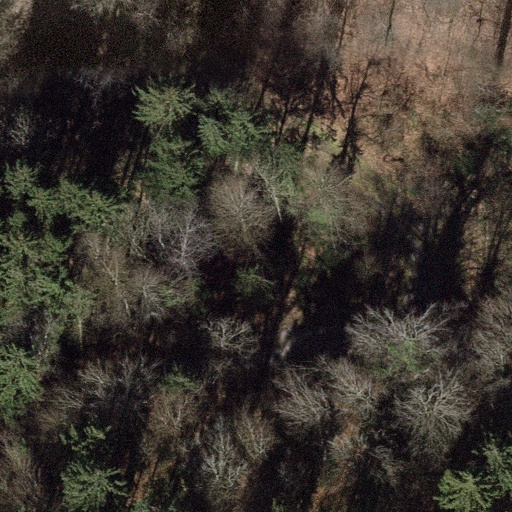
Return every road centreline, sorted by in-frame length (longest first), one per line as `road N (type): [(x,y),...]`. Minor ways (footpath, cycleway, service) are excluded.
road 1 (track): [(0,451),(117,403),(330,341),(511,356)]
road 2 (track): [(432,350),(432,262),(395,207),(97,0)]
